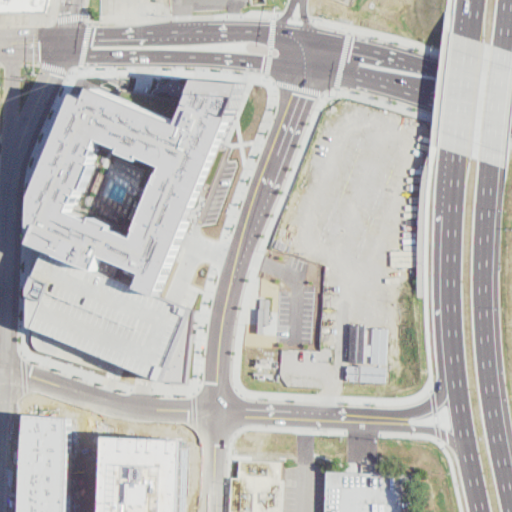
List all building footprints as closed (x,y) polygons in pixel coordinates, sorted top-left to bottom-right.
[(0,12),(0,0),(50,0),(48,12),(0,12)] [(200,78),(246,82),(231,125),(186,236),(163,295),(143,287),(149,271),(106,255),(101,270),(49,249),(35,242),(37,224),(37,196),(78,93),(92,97),(96,87),(144,106),(183,123),(200,78)] [(49,249),(101,270),(143,287),(163,295),(194,308),(189,384),(173,382),(145,371),(120,360),(113,358),(109,370),(37,345),(33,327),(34,285),(45,259),(49,249)] [(366,324),(352,323),(350,361),(365,362),(366,324)] [(389,328),(374,327),(372,365),(349,364),(348,380),(387,381),(389,328)] [(26,410),(20,511),(85,511),(89,412),(26,410)] [(108,511),(113,437),(190,440),(187,511),(108,511)] [(282,463),(281,480),(286,481),(284,511),(232,511),(234,478),(241,479),(242,461),(282,463)] [(327,511),(328,469),(411,473),(416,511),(327,511)]
